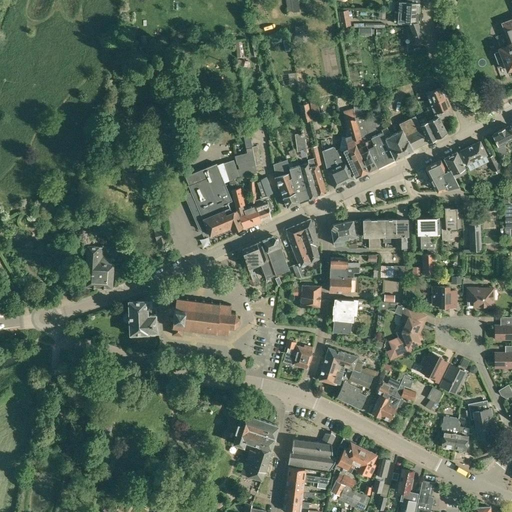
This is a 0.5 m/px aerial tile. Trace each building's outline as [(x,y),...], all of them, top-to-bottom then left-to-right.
[(291,0),(293,12),(300,11),(297,0),(291,0)] [(395,2),(394,11),(418,12),(418,0),(409,0),(410,2),(395,2)] [(341,26),(351,25),(349,9),(338,11),(341,26)] [(418,12),(394,11),(394,23),(405,24),(405,26),(411,26),(408,20),(418,20),(418,12)] [(511,19),(509,20),(511,25),(504,28),(510,44),(499,48),(500,50),(494,53),(498,63),(504,61),(508,70),(511,68),(511,19)] [(411,26),(405,26),(412,43),(423,39),(417,22),(418,20),(408,20),(411,26)] [(297,42),(309,41),(308,29),(295,31),(297,42)] [(442,85),(425,91),(429,100),(424,102),(426,106),(430,104),(430,102),(446,96),(442,85)] [(446,96),(430,102),(430,104),(433,110),(434,113),(451,108),(446,96)] [(312,119),(320,118),(317,98),(309,99),(312,119)] [(360,99),(353,100),(358,128),(362,136),(377,167),(395,158),(384,134),(382,131),(382,126),(382,125),(385,121),(383,108),(377,109),(378,116),(363,120),(361,116),(360,99)] [(342,136),(340,149),(353,178),(369,170),(362,155),(353,140),(362,136),(358,128),(353,100),(354,109),(343,112),(350,135),(346,137),(342,136)] [(303,121),(312,120),(308,103),(299,105),(303,121)] [(433,110),(423,113),(435,138),(447,133),(440,119),(453,114),(450,108),(451,108),(434,113),(433,110)] [(262,122),(259,109),(250,111),(252,119),(254,119),(255,123),(262,122)] [(426,120),(420,123),(428,141),(435,138),(423,113),(426,120)] [(399,123),(402,129),(406,138),(408,137),(413,149),(414,149),(413,147),(427,141),(427,142),(428,141),(420,123),(419,123),(415,115),(399,123)] [(385,121),(382,125),(382,126),(382,131),(384,134),(395,158),(413,149),(408,137),(406,138),(402,129),(390,134),(387,126),(389,125),(387,120),(385,121)] [(247,152),(234,155),(237,164),(238,164),(239,169),(237,169),(239,176),(247,174),(257,172),(255,165),(261,164),(257,145),(252,146),(247,121),(241,122),(246,148),(247,152)] [(270,141),(277,139),(274,122),(267,123),(270,141)] [(498,146),(511,138),(511,129),(510,125),(492,135),(498,146)] [(300,150),(306,148),(304,133),(295,134),(297,151),(300,151),(300,150)] [(377,167),(362,136),(353,140),(362,155),(369,170),(377,167)] [(480,141),(460,151),(466,164),(486,154),(480,141)] [(308,161),(308,162),(309,166),(317,195),(326,192),(317,164),(321,163),(317,145),(311,147),(314,159),(308,161)] [(333,147),(323,151),(327,170),(326,170),(334,187),(353,178),(340,149),(336,150),(334,147),(333,147)] [(457,152),(440,160),(446,171),(442,172),(444,181),(447,188),(458,185),(455,178),(467,172),(465,168),(457,152)] [(500,168),(493,155),(488,158),(487,158),(489,161),(494,171),(500,168)] [(273,164),(275,173),(275,177),(290,172),(293,182),(295,192),(298,202),(301,201),(308,198),(299,171),(298,170),(298,168),(297,166),(297,165),(289,168),(287,159),(273,164)] [(223,163),(228,180),(235,179),(238,178),(238,176),(239,176),(237,169),(234,160),(223,163)] [(446,171),(440,160),(426,167),(437,191),(445,188),(447,188),(444,181),(442,172),(446,171)] [(308,162),(297,165),(297,166),(298,168),(298,170),(299,171),(308,198),(317,195),(309,166),(308,162)] [(206,168),(200,170),(188,175),(192,184),(189,185),(197,204),(192,207),(195,214),(200,212),(203,218),(210,235),(231,227),(233,231),(245,226),(236,210),(231,212),(227,203),(232,201),(221,172),(209,177),(206,168)] [(290,172),(275,177),(279,188),(293,182),(290,172)] [(255,180),(262,197),(273,192),(266,176),(261,178),(255,180)] [(231,189),(236,210),(245,226),(261,220),(255,205),(246,209),(240,187),(238,178),(235,179),(228,180),(231,189)] [(293,182),(279,188),(283,197),(295,192),(293,182)] [(295,192),(283,197),(287,207),(298,202),(295,192)] [(255,200),(255,205),(261,220),(271,216),(269,209),(272,208),(269,200),(263,202),(261,198),(255,200)] [(441,208),(442,223),(442,239),(450,239),(450,230),(460,230),(460,208),(449,209),(449,207),(441,208)] [(480,213),(468,214),(470,251),(482,250),(480,213)] [(331,224),(335,244),(343,243),(342,238),(347,237),(348,243),(355,242),(362,241),(361,234),(361,218),(331,224)] [(408,218),(395,219),(395,235),(396,235),(396,242),(406,242),(406,235),(408,235),(408,218)] [(415,234),(420,234),(421,247),(427,246),(426,218),(415,218),(415,234)] [(439,218),(426,218),(427,246),(434,246),(434,235),(439,235),(439,233),(439,218)] [(300,266),(320,258),(315,245),(319,244),(310,219),(285,229),(300,266)] [(363,219),(364,236),(369,236),(369,248),(376,248),(373,219),(363,219)] [(384,219),(373,219),(376,248),(380,248),(380,235),(383,235),(383,242),(386,242),(384,219)] [(395,219),(384,219),(386,242),(390,242),(390,235),(395,235),(395,219)] [(153,224),(156,240),(158,239),(160,248),(169,246),(164,222),(153,224)] [(500,246),(499,225),(487,225),(488,246),(500,246)] [(511,227),(505,227),(500,228),(500,237),(511,236),(511,227)] [(273,236),(263,240),(276,274),(289,268),(277,237),(273,236)] [(263,240),(254,244),(261,263),(260,263),(262,267),(257,269),(260,279),(266,277),(266,278),(276,274),(263,240)] [(248,268),(253,280),(255,284),(258,283),(256,278),(254,271),(253,272),(251,266),(260,263),(261,263),(254,244),(242,249),(243,251),(248,268)] [(112,288),(114,264),(111,263),(111,258),(102,257),(102,260),(98,259),(99,247),(88,246),(85,286),(112,288)] [(422,274),(435,273),(435,253),(421,253),(422,274)] [(330,265),(330,267),(359,268),(360,263),(347,262),(347,258),(331,257),(330,265)] [(296,264),(292,265),(297,278),(301,277),(296,264)] [(394,277),(394,266),(381,265),(380,277),(394,277)] [(330,267),(330,276),(351,277),(352,277),(353,272),(355,272),(359,272),(359,268),(330,267)] [(351,277),(330,276),(329,291),(351,292),(351,284),(351,277)] [(319,306),(320,299),(321,286),(306,285),(306,286),(302,286),(301,299),(301,304),(301,307),(305,307),(305,305),(319,306)] [(456,306),(456,290),(449,290),(449,286),(433,286),(433,304),(441,304),(441,306),(456,306)] [(467,287),(467,300),(467,305),(468,306),(493,306),(493,288),(478,288),(478,287),(467,287)] [(129,301),(129,312),(125,313),(123,315),(123,319),(126,322),(130,322),(130,333),(158,332),(157,323),(156,314),(151,314),(151,307),(156,306),(156,297),(155,291),(144,291),(144,300),(129,301)] [(238,324),(239,318),(235,313),(230,313),(231,306),(176,298),(174,314),(172,327),(173,327),(172,334),(182,335),(183,328),(196,330),(228,334),(228,327),(234,328),(238,324)] [(334,305),(334,309),(339,309),(339,308),(345,308),(345,311),(351,311),(351,310),(357,311),(357,306),(353,306),(354,300),(335,298),(335,305),(334,305)] [(380,301),(371,301),(370,306),(378,306),(378,313),(380,301)] [(378,313),(377,317),(383,317),(383,310),(388,306),(396,307),(396,302),(380,301),(378,313)] [(390,343),(392,348),(386,351),(390,360),(412,351),(410,346),(420,342),(419,340),(417,335),(417,334),(418,332),(418,331),(420,330),(426,315),(407,307),(407,308),(397,304),(396,307),(394,312),(403,316),(397,331),(399,337),(391,340),(392,342),(390,343)] [(339,309),(334,309),(333,312),(334,312),(333,319),(334,319),(333,331),(350,333),(351,321),(352,321),(352,315),(357,315),(357,311),(351,310),(351,311),(345,311),(345,308),(339,308),(339,309)] [(511,316),(510,316),(510,322),(506,325),(495,325),(495,339),(511,339),(511,316)] [(291,348),(290,353),(286,352),(284,361),(304,367),(307,368),(311,353),(313,347),(304,345),(303,347),(295,344),(296,342),(286,339),(285,346),(287,347),(291,348)] [(511,345),(505,345),(505,352),(495,352),(495,367),(511,367),(511,345)] [(329,347),(321,370),(333,373),(334,369),(344,372),(344,371),(343,371),(345,366),(341,364),(342,362),(338,361),(341,351),(329,347)] [(357,356),(341,351),(338,361),(342,362),(341,364),(345,366),(353,369),(359,371),(361,366),(362,362),(357,357),(357,356)] [(438,382),(443,370),(439,368),(438,366),(443,358),(430,351),(427,359),(425,358),(421,364),(423,365),(420,371),(432,377),(431,379),(438,382)] [(455,392),(465,371),(451,364),(440,385),(455,392)] [(361,366),(359,371),(373,376),(376,377),(378,370),(365,366),(364,367),(361,366)] [(333,373),(321,370),(319,379),(339,385),(341,378),(345,380),(349,381),(351,373),(344,371),(344,372),(334,369),(333,373)] [(353,369),(351,373),(349,381),(368,387),(373,376),(359,371),(353,369)] [(349,381),(345,380),(337,396),(360,407),(366,392),(368,387),(349,381)] [(371,413),(380,417),(394,386),(382,381),(380,384),(376,392),(380,393),(371,413)] [(507,398),(511,394),(511,390),(510,387),(509,384),(498,390),(501,395),(507,398)] [(394,386),(380,417),(381,417),(381,416),(390,420),(401,398),(394,395),(398,388),(394,386)] [(429,400),(427,403),(425,405),(430,409),(432,406),(435,401),(438,403),(443,392),(438,389),(432,386),(427,397),(430,399),(429,400)] [(413,400),(416,392),(403,388),(401,397),(413,400)] [(468,403),(469,406),(471,419),(475,418),(479,439),(496,435),(494,425),(492,426),(490,418),(492,417),(490,408),(489,408),(487,399),(468,403)] [(271,449),(278,425),(243,413),(234,437),(233,442),(244,446),(246,440),(258,444),(271,449)] [(444,431),(442,446),(454,448),(458,422),(458,418),(443,416),(441,431),(444,431)] [(458,422),(454,448),(466,450),(468,436),(463,435),(465,426),(459,426),(460,423),(458,422)] [(293,438),(293,439),(291,452),(289,451),(288,464),(329,469),(335,457),(330,457),(330,453),(332,453),(331,443),(335,435),(331,431),(330,433),(325,432),(321,442),(318,441),(293,438)] [(336,478),(336,479),(340,481),(343,475),(346,469),(358,445),(352,442),(341,436),(337,444),(339,445),(344,447),(334,466),(341,470),(336,478)] [(266,464),(271,449),(258,444),(255,451),(249,449),(246,460),(266,464)] [(358,445),(346,469),(350,471),(354,463),(359,466),(367,449),(358,445)] [(357,469),(358,470),(356,474),(365,478),(367,474),(369,475),(374,464),(371,462),(376,454),(367,449),(359,466),(357,469)] [(373,487),(372,490),(380,492),(381,492),(383,483),(384,480),(381,480),(382,475),(386,476),(390,458),(380,456),(373,487)] [(262,479),(266,464),(246,460),(242,473),(262,479)] [(287,478),(304,480),(318,482),(327,483),(328,477),(305,474),(305,469),(289,467),(287,478)] [(398,484),(397,490),(402,491),(400,500),(405,501),(404,504),(401,511),(413,511),(418,493),(409,491),(410,487),(411,487),(411,486),(414,472),(415,472),(415,471),(401,468),(401,469),(402,469),(399,483),(398,483),(397,484),(398,484)] [(346,484),(339,499),(350,504),(355,491),(351,489),(355,480),(343,475),(340,481),(346,484)] [(287,478),(286,488),(308,491),(309,486),(303,485),(304,480),(287,478)] [(340,481),(336,479),(331,491),(339,495),(338,498),(339,499),(346,484),(340,481)] [(433,511),(434,511),(431,510),(432,503),(434,496),(432,495),(435,482),(423,479),(415,511),(416,511),(433,511)] [(286,488),(284,499),(301,501),(302,496),(314,497),(314,492),(308,491),(286,488)] [(355,491),(350,504),(363,510),(369,498),(355,491)] [(376,508),(383,510),(387,498),(386,498),(380,496),(377,504),(376,508)] [(309,502),(301,501),(284,499),(283,510),(300,511),(301,507),(308,507),(309,502)] [(264,511),(265,510),(251,508),(251,505),(245,503),(243,511),(264,511)]
